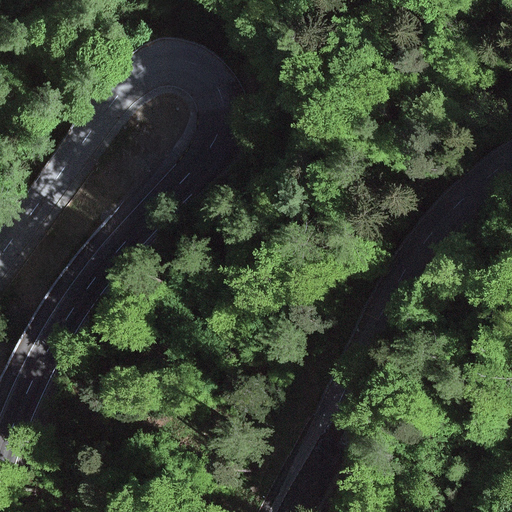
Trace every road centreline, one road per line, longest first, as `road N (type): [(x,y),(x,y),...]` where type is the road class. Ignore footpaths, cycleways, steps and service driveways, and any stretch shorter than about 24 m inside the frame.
road 1 (tertiary): [(0,255),(141,68),(167,52),(200,58),(218,70),(229,96),(217,156),(130,235),(75,301),(0,473)]
road 2 (tertiary): [(289,511),(407,272),(459,205),(511,158)]
